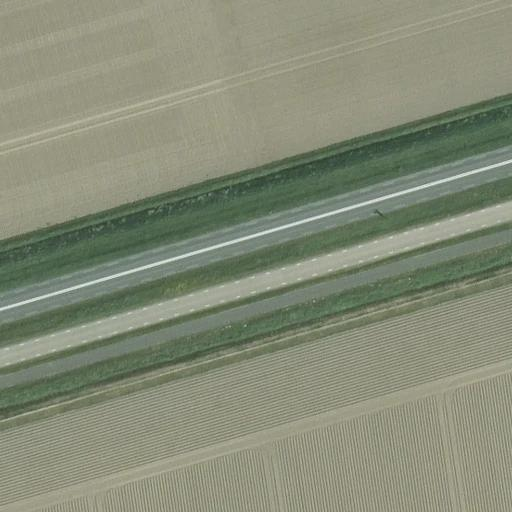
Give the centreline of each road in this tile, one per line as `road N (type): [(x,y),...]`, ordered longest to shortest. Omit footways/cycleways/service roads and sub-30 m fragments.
road 1 (unclassified): [(0,359),(511,212)]
road 2 (primary): [(511,159),(0,306)]
